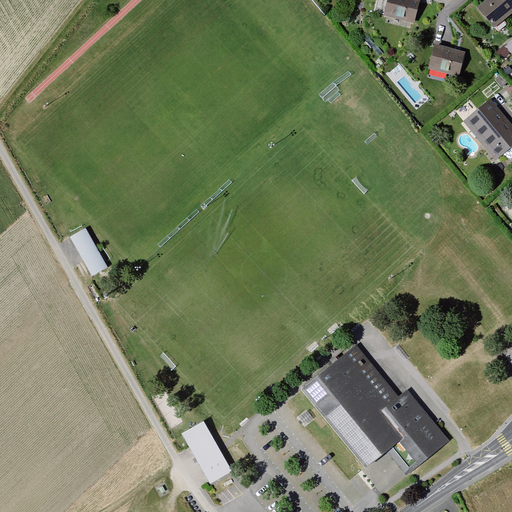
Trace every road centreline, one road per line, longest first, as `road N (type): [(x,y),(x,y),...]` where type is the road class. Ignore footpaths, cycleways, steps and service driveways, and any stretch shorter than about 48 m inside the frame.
road 1 (unclassified): [(216,511),(178,466),(0,152)]
road 2 (track): [(91,0),(0,119)]
road 3 (residential): [(511,442),(408,511)]
